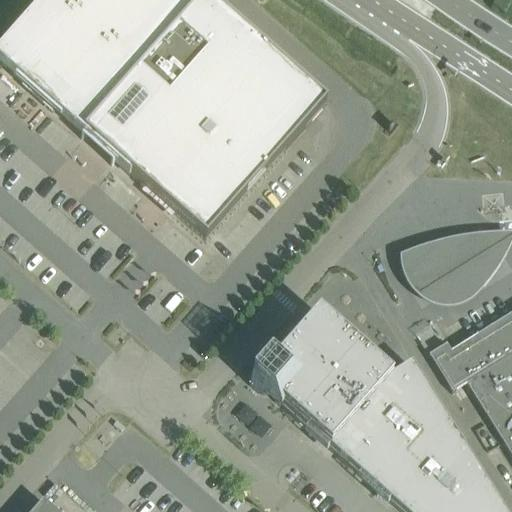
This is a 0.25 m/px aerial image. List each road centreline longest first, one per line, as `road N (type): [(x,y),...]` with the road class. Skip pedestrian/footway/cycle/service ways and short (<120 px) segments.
road 1 (unclassified): [(396,18),(434,91),(427,139),(181,416)]
road 2 (unclassified): [(0,507),(119,373),(181,416)]
road 3 (unclassified): [(181,416),(288,511)]
road 4 (secondary): [(396,18),(511,94)]
road 5 (unknown): [(265,490),(285,467),(305,462),(365,511)]
